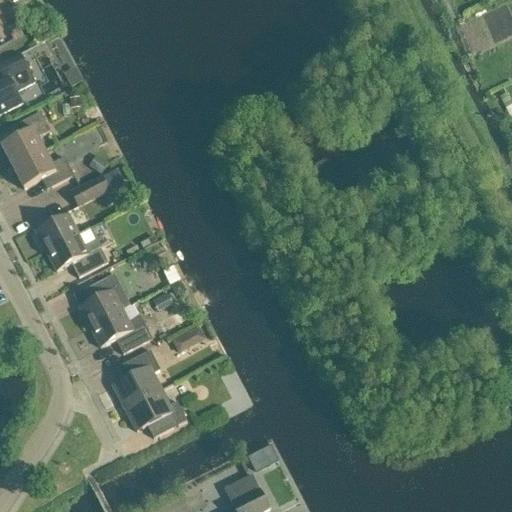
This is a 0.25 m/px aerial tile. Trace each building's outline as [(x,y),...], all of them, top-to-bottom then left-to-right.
[(34,87),(20,60),(0,70),(0,76),(3,83),(0,84),(0,119),(21,108),(16,97),(34,87)] [(51,136),(47,128),(41,117),(19,128),(24,139),(2,150),(13,172),(45,156),(38,143),(51,136)] [(74,142),(81,156),(108,144),(100,129),(74,142)] [(45,156),(13,172),(24,194),(47,182),(52,192),(74,181),(65,162),(52,169),(45,156)] [(78,212),(89,207),(110,196),(103,183),(71,199),(78,212)] [(46,256),(79,239),(68,219),(36,236),(46,256)] [(79,283),(109,268),(91,233),(79,239),(46,256),(57,277),(72,269),(79,283)] [(90,332),(123,315),(131,311),(115,279),(85,295),(91,306),(80,312),(90,332)] [(101,353),(116,345),(123,360),(152,345),(140,321),(129,327),(123,315),(90,332),(101,353)] [(186,356),(213,345),(206,330),(180,342),(186,356)] [(125,413),(161,395),(153,379),(161,375),(151,355),(118,372),(124,385),(113,391),(125,413)] [(137,437),(147,431),(154,443),(187,426),(177,406),(170,410),(161,395),(125,413),(137,437)] [(232,509),(260,494),(252,480),(224,494),(232,509)] [(268,511),(260,494),(232,509),(233,511),(268,511)]
